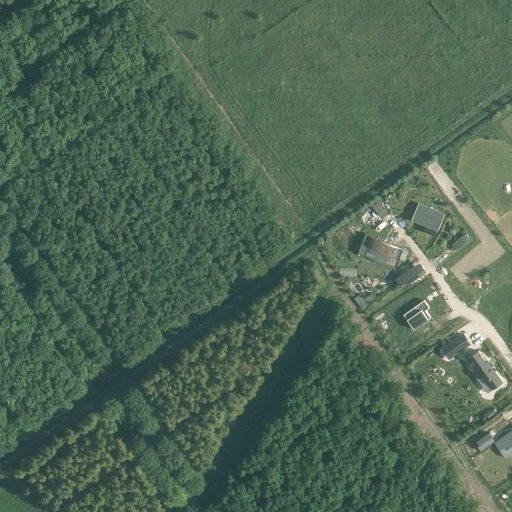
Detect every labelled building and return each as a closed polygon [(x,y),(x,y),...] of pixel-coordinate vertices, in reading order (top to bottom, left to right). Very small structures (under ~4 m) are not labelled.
[(373,206),(380,217),(388,212),(380,200),(373,206)] [(419,204),(414,217),(428,222),(426,225),(438,230),(444,214),(419,204)] [(366,234),(363,240),(368,241),(365,249),(379,254),(377,260),(395,268),(403,249),(366,234)] [(414,281),(408,272),(396,279),(402,289),(414,281)] [(424,300),(404,315),(414,330),(432,318),(426,310),(429,308),(424,300)] [(455,341),(441,351),(448,361),(461,351),(455,341)] [(477,352),(467,359),(482,380),(484,379),(492,390),(503,383),(486,358),(483,360),(477,352)] [(511,430),(498,440),(509,455),(511,453),(511,430)]
